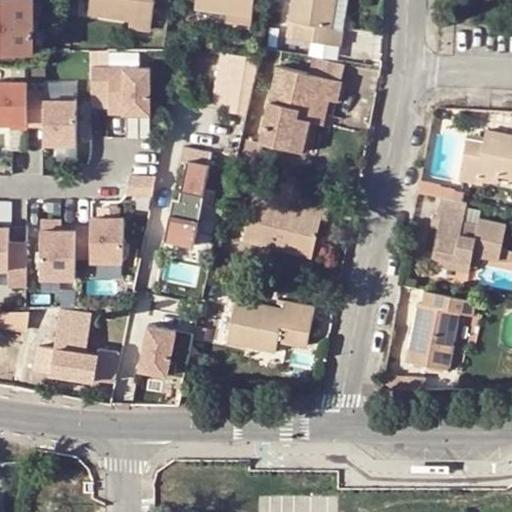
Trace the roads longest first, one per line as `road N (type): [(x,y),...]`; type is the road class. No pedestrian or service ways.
road 1 (residential): [(405,65),(343,428)]
road 2 (residential): [(0,412),(126,429),(343,428)]
road 3 (residential): [(343,428),(511,429)]
